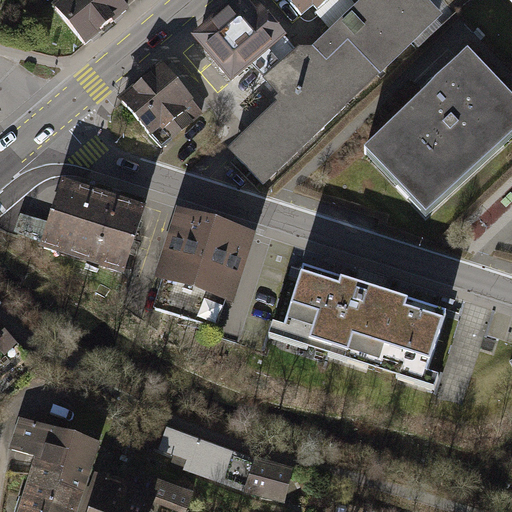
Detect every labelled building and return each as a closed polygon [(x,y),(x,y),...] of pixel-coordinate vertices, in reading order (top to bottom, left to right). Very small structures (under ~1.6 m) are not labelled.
[(124,10),(116,0),(61,0),(53,7),(82,44),(124,10)] [(299,48),(294,53),(259,11),(254,14),(242,1),(197,39),(232,78),(248,66),(282,102),(230,151),(263,185),(439,18),(421,0),(366,0),(313,49),(299,48)] [(326,0),(282,0),(299,21),(326,0)] [(511,141),(511,108),(461,57),(360,155),(427,224),(511,141)] [(198,117),(161,68),(121,99),(158,147),(198,117)] [(146,213),(61,187),(40,252),(125,278),(146,213)] [(254,238),(174,216),(156,282),(236,304),(254,238)] [(375,291),(302,266),(278,336),(351,361),(375,291)] [(454,318),(375,291),(351,361),(431,388),(454,318)] [(33,463),(30,475),(84,491),(97,448),(18,424),(9,455),(33,463)] [(297,474),(167,430),(155,466),(285,510),(297,474)] [(125,488),(115,511),(150,511),(154,504),(175,511),(189,511),(196,495),(131,472),(125,488)] [(30,475),(18,511),(77,511),(84,491),(30,475)] [(115,511),(125,488),(97,478),(84,511),(115,511)]
